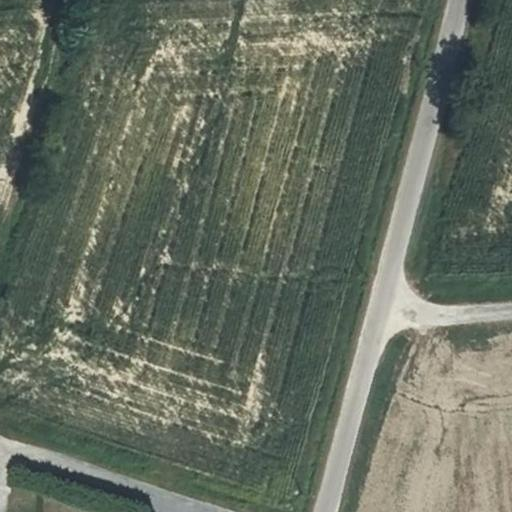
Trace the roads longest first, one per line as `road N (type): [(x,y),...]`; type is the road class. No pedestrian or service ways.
road 1 (unclassified): [(384,315),(457,0)]
road 2 (unclassified): [(324,511),(384,315)]
road 3 (unclassified): [(384,315),(511,306)]
